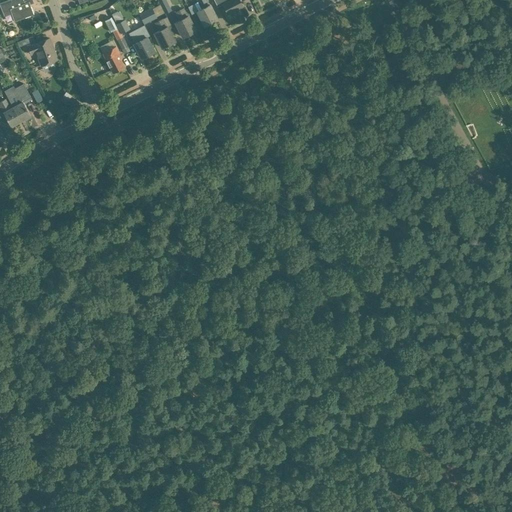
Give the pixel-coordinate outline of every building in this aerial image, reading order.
[(5,0),(0,2),(0,6),(2,12),(10,9),(14,21),(34,14),(30,4),(34,3),(32,0),(5,0)] [(158,0),(161,5),(165,13),(165,14),(172,11),(166,0),(158,0)] [(197,0),(198,1),(188,6),(191,14),(197,11),(204,26),(217,19),(210,4),(209,5),(206,0),(197,0)] [(214,0),(218,6),(222,3),(228,14),(243,6),(239,0),(214,0)] [(175,22),(183,37),(196,30),(188,15),(187,16),(183,8),(176,12),(180,19),(175,22)] [(144,24),(156,18),(152,9),(139,15),(144,24)] [(166,26),(167,26),(171,24),(167,16),(162,19),(166,26)] [(111,17),(105,20),(111,32),(112,31),(117,28),(111,17)] [(127,23),(125,19),(124,20),(117,23),(116,24),(121,33),(129,28),(127,23)] [(154,32),(162,47),(175,41),(167,26),(166,26),(162,19),(155,22),(159,30),(154,32)] [(134,43),(141,58),(154,51),(146,36),(145,37),(142,29),(134,33),(138,40),(134,43)] [(17,42),(19,47),(34,41),(33,36),(17,42)] [(117,40),(124,54),(130,51),(123,37),(117,40)] [(28,46),(31,54),(36,52),(41,65),(48,62),(57,59),(49,38),(28,46)] [(120,58),(122,58),(116,46),(102,53),(113,72),(124,66),(120,58)] [(26,88),(8,97),(13,106),(20,120),(30,115),(24,103),(32,99),(26,88)] [(61,99),(66,103),(72,96),(66,91),(61,99)] [(5,99),(0,101),(0,105),(3,112),(11,126),(20,120),(13,106),(10,108),(5,99)]
